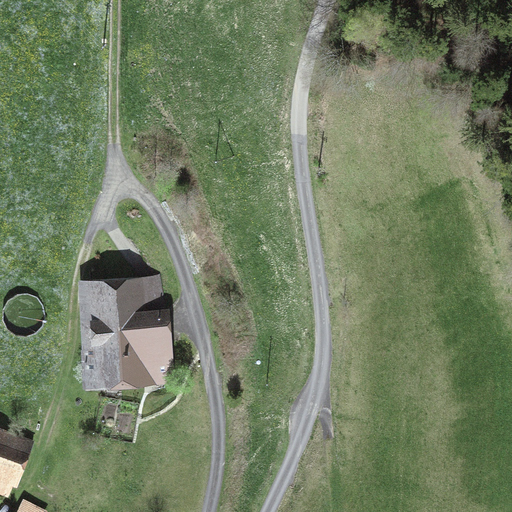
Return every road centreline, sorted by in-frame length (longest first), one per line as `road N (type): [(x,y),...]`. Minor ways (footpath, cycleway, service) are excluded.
road 1 (track): [(118,0),(114,186),(198,310),(214,467),(198,511)]
road 2 (track): [(327,0),(299,106),(322,352),(295,455),(265,511)]
road 3 (track): [(313,388),(327,511)]
